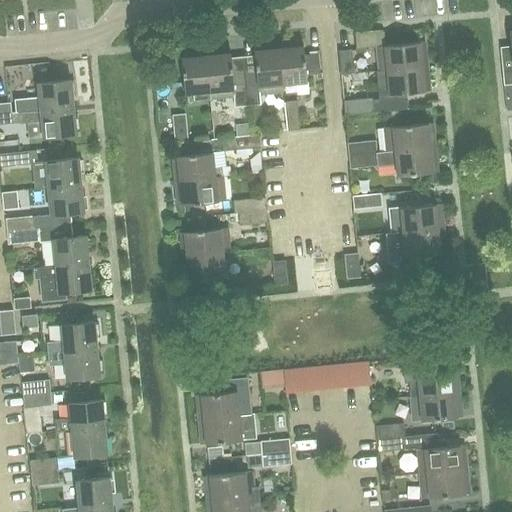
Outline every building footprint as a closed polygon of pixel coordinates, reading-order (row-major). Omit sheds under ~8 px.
[(511,29),(509,30),(511,46),(500,47),(504,85),(505,85),(511,84),(511,29)] [(375,46),(377,62),(377,71),(385,71),(385,70),(421,67),(421,58),(424,58),(422,42),(383,46),(375,46)] [(282,85),(306,83),(303,44),(278,46),(282,85)] [(282,85),(278,46),(254,48),(256,74),(244,75),(244,77),(247,106),(260,105),(259,94),(283,92),(282,85)] [(232,78),(230,53),(230,50),(213,52),(213,55),(205,56),(209,99),(210,99),(233,97),(233,107),(247,106),(244,77),(232,78)] [(340,75),(352,73),(350,50),(337,51),(340,75)] [(197,56),(197,53),(180,55),(184,94),(192,93),(193,101),(209,99),(205,56),(197,56)] [(422,75),(421,67),(385,70),(385,71),(387,94),(427,90),(425,74),(422,75)] [(15,100),(16,113),(72,107),(69,80),(36,83),(38,98),(15,100)] [(357,114),(385,111),(384,98),(356,101),(357,114)] [(286,131),(298,129),(296,102),(283,104),(286,131)] [(9,103),(0,104),(0,114),(10,113),(10,112),(9,103)] [(74,134),(72,107),(10,113),(0,114),(0,123),(11,123),(19,122),(19,123),(40,121),(42,137),(74,134)] [(174,143),(186,141),(184,114),(172,115),(174,143)] [(393,151),(430,147),(429,139),(432,139),(430,123),(427,123),(391,127),(391,128),(384,129),(386,151),(393,151)] [(223,151),(260,148),(259,135),(221,138),(223,151)] [(215,176),(215,177),(223,176),(222,168),(214,168),(212,153),(223,151),(221,138),(212,139),(197,140),(198,154),(176,156),(171,157),(173,174),(178,173),(178,180),(215,176)] [(348,155),(375,153),(374,141),(347,144),(348,155)] [(176,153),(190,152),(190,143),(175,144),(176,153)] [(393,151),(375,153),(348,155),(350,169),(394,163),(396,176),(436,172),(434,156),(431,156),(430,147),(393,151)] [(0,167),(36,164),(35,151),(10,153),(0,154),(0,167)] [(47,188),(80,185),(77,158),(44,162),(47,188)] [(217,202),(215,177),(215,176),(178,180),(179,188),(175,189),(176,206),(217,202)] [(50,215),(82,212),(80,185),(47,188),(50,215)] [(354,209),(382,206),(381,193),(353,196),(354,209)] [(233,213),(238,213),(265,211),(264,198),(232,201),(233,213)] [(394,232),(438,228),(437,220),(440,219),(438,203),(399,207),(401,223),(393,224),(394,232)] [(239,226),(266,223),(265,211),(238,213),(239,226)] [(7,231),(34,228),(33,216),(6,219),(7,231)] [(72,238),(70,225),(50,227),(34,228),(7,231),(8,244),(40,241),(40,242),(52,241),(54,266),(80,264),(87,263),(85,237),(72,238)] [(229,252),(227,227),(178,232),(180,250),(185,249),(186,257),(222,253),(229,252)] [(400,258),(404,257),(441,254),(444,253),(442,237),(439,237),(438,228),(394,232),(394,233),(385,234),(388,263),(401,262),(400,258)] [(188,281),(224,277),(222,253),(186,257),(188,281)] [(347,279),(360,278),(357,253),(344,255),(347,279)] [(274,286),(287,285),(285,261),(272,263),(274,286)] [(90,289),(87,263),(80,264),(54,266),(33,268),(34,279),(55,277),(56,292),(90,289)] [(14,309),(29,308),(28,297),(13,298),(14,309)] [(0,326),(1,335),(15,333),(12,310),(0,310),(0,326)] [(22,318),(23,328),(37,327),(36,316),(22,317),(22,318)] [(77,323),(77,319),(73,316),(64,317),(62,321),(62,325),(60,325),(62,341),(46,343),(47,354),(96,349),(95,337),(99,337),(98,324),(93,324),(93,322),(77,323)] [(5,364),(17,363),(15,341),(3,342),(5,364)] [(97,360),(96,349),(47,354),(48,366),(64,365),(65,379),(98,376),(98,374),(104,373),(103,360),(97,360)] [(357,387),(370,386),(368,361),(354,363),(357,387)] [(346,388),(357,387),(354,363),(343,364),(346,388)] [(334,389),(346,388),(343,364),(331,365),(334,389)] [(321,390),(334,389),(331,365),(319,366),(321,390)] [(310,391),(321,390),(319,366),(307,367),(310,391)] [(297,392),(310,391),(307,367),(295,368),(297,392)] [(284,394),(297,392),(295,368),(282,369),(283,383),(284,394)] [(409,398),(418,397),(418,396),(457,392),(455,368),(415,372),(407,373),(409,398)] [(283,383),(282,369),(271,371),(273,384),(283,383)] [(251,414),(247,378),(222,380),(223,392),(197,395),(199,411),(202,411),(203,419),(251,414)] [(22,395),(49,393),(48,380),(20,383),(22,395)] [(88,401),(88,392),(70,394),(71,403),(68,403),(69,419),(55,420),(56,431),(71,430),(103,427),(100,400),(88,401)] [(412,422),(420,421),(460,417),(457,392),(418,396),(418,397),(409,398),(412,422)] [(23,408),(51,406),(49,393),(22,395),(23,408)] [(202,444),(241,440),(240,424),(247,424),(247,415),(251,415),(251,414),(203,419),(204,427),(201,428),(202,444)] [(376,439),(404,436),(403,425),(375,427),(376,439)] [(73,456),(106,453),(103,427),(71,430),(73,456)] [(437,441),(437,434),(404,437),(405,449),(415,448),(418,473),(465,469),(463,445),(446,447),(445,440),(437,441)] [(377,451),(405,449),(404,436),(376,439),(377,451)] [(261,454),(289,451),(287,439),(260,442),(261,454)] [(216,459),(231,457),(230,446),(214,447),(216,459)] [(262,467),(290,464),(289,451),(261,454),(262,467)] [(248,468),(262,467),(261,454),(246,456),(248,468)] [(30,472),(57,469),(56,458),(29,460),(30,472)] [(31,486),(58,483),(57,469),(30,472),(31,486)] [(468,494),(465,469),(418,473),(419,483),(427,482),(428,498),(468,494)] [(247,488),(245,471),(208,475),(210,500),(260,495),(259,487),(247,488)] [(78,507),(110,504),(108,478),(96,479),(83,481),(76,481),(78,507)] [(211,511),(261,511),(260,495),(210,500),(211,511)]
